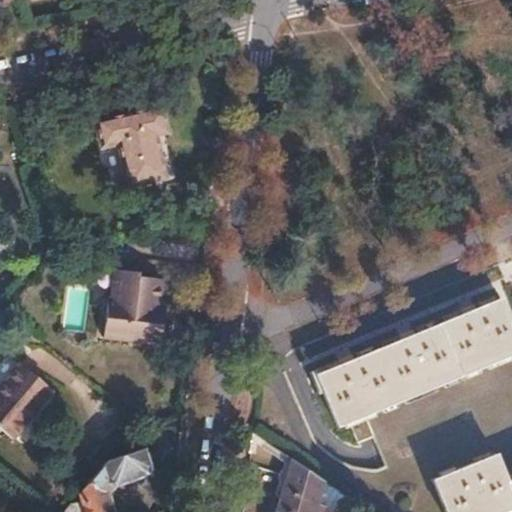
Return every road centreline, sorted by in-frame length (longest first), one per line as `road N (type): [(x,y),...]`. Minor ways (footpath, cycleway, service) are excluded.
road 1 (residential): [(266,10),(236,336)]
road 2 (residential): [(511,225),(236,336)]
road 3 (residential): [(266,10),(0,72)]
road 4 (residential): [(236,336),(216,511)]
